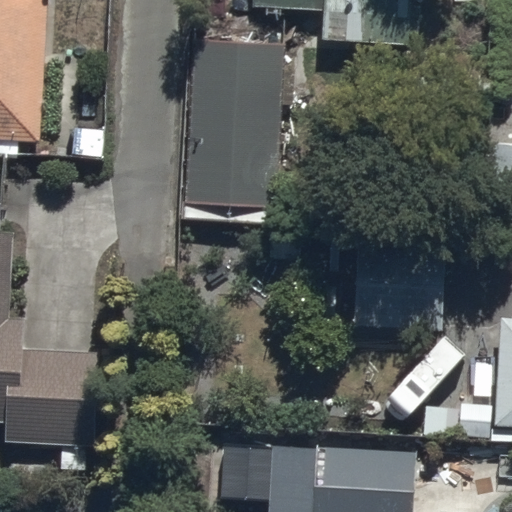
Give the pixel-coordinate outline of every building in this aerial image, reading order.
[(0,0),(0,131),(40,133),(46,0),(0,0)] [(249,0),(250,1),(322,2),(322,34),(404,35),(404,25),(418,25),(418,0),(249,0)] [(283,34),(193,30),(183,211),(273,216),(279,98),(293,99),(295,63),(281,63),(283,34)] [(511,218),(511,135),(484,135),(484,218),(511,218)] [(0,410),(6,411),(6,435),(61,436),(60,467),(84,468),(85,438),(98,438),(101,339),(26,336),(27,307),(12,306),(15,223),(0,222),(0,410)] [(356,226),(351,319),(439,323),(443,230),(356,226)] [(511,306),(498,306),(493,416),(511,416),(511,306)] [(408,511),(412,444),(269,436),(265,511),(290,511),(408,511)] [(511,511),(511,504),(481,503),(480,511),(511,511)]
